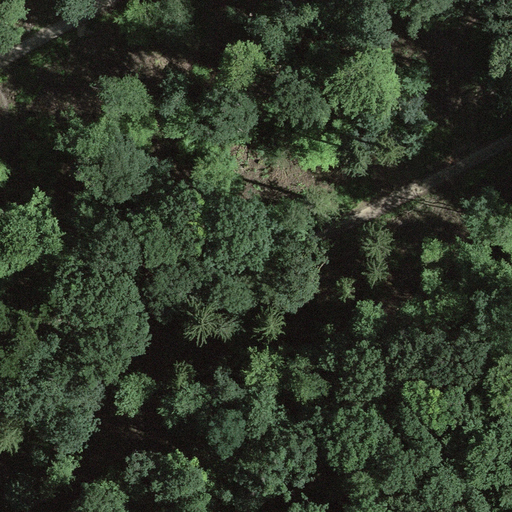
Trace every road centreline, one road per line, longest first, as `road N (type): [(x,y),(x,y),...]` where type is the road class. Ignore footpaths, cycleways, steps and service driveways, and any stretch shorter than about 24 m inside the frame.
road 1 (track): [(456,168),(263,263),(116,311),(0,324)]
road 2 (track): [(225,511),(328,472),(511,376)]
road 3 (track): [(109,0),(0,58)]
